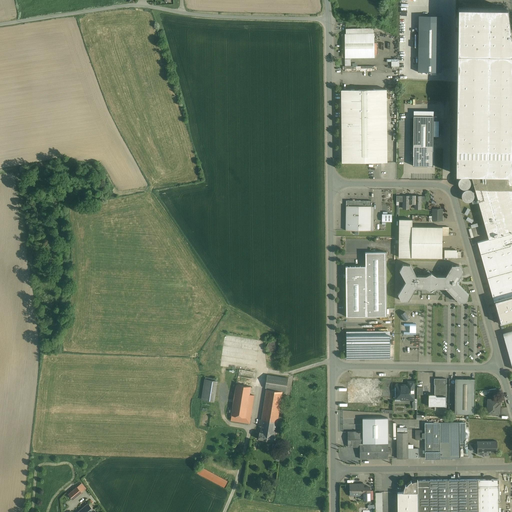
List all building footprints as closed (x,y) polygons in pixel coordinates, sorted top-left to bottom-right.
[(511,45),(507,9),(458,9),(456,175),(471,175),(511,175),(511,161),(511,162),(511,151),(511,45)] [(441,16),(419,16),(418,71),(440,72),(441,16)] [(374,57),(374,34),(346,34),(345,34),(345,58),(374,57)] [(387,89),(342,90),(343,162),(387,162),(387,89)] [(414,112),(413,165),(432,165),(433,137),(438,137),(438,121),(434,121),(433,111),(414,112)] [(511,175),(471,175),(489,239),(511,232),(511,175)] [(470,185),(471,183),(470,180),(469,178),(467,177),(464,177),(462,177),(460,179),(459,181),(458,183),(459,185),(460,187),(462,189),(464,189),(467,189),(469,187),(470,185)] [(474,198),(475,195),(474,193),(473,191),(471,190),(468,189),(466,190),(464,191),(462,193),(462,196),(462,198),(464,200),(466,202),(468,202),(471,201),(473,200),(474,198)] [(416,196),(409,196),(404,196),(403,202),(403,209),(409,209),(409,204),(415,204),(415,209),(421,209),(421,201),(421,196),(421,197),(416,197),(416,196)] [(371,206),(346,206),(346,230),(371,231),(371,206)] [(442,210),(433,210),(433,220),(442,220),(442,210)] [(442,227),(412,227),(412,220),(399,219),(399,257),(411,257),(442,258),(442,235),(442,227)] [(511,232),(489,239),(478,242),(494,301),(511,295),(511,232)] [(386,252),(365,253),(365,266),(346,267),(346,316),(387,316),(386,252)] [(416,276),(410,265),(406,265),(406,264),(403,264),(401,267),(400,270),(406,281),(398,294),(400,298),(401,301),(405,301),(408,301),(416,288),(426,288),(431,291),(436,288),(446,288),(460,302),(463,302),(467,301),(467,298),(468,294),(458,283),(459,281),(461,279),(458,278),(462,271),(461,268),(459,265),(456,265),(452,265),(446,276),(436,276),(431,273),(426,276),(416,276)] [(511,295),(494,301),(500,324),(511,320),(511,295)] [(511,331),(503,334),(511,366),(511,331)] [(346,335),(346,359),(389,358),(389,334),(346,335)] [(279,349),(279,346),(279,344),(278,342),(275,341),(273,340),(271,341),(269,342),(267,344),(267,346),(268,349),(269,351),(271,352),(273,352),(276,352),(278,351),(279,349)] [(288,378),(267,375),(265,388),(267,388),(266,389),(282,392),(282,391),(286,391),(288,378)] [(217,381),(205,379),(202,399),(214,401),(217,381)] [(475,379),(455,379),(455,414),(475,414),(475,379)] [(251,387),(237,384),(232,415),(246,417),(249,395),(251,387)] [(446,384),(435,384),(435,385),(435,394),(435,395),(437,396),(446,396),(446,384)] [(266,389),(262,420),(261,420),(263,420),(276,422),(277,422),(282,392),(266,389)] [(435,395),(435,394),(429,394),(428,406),(446,406),(446,396),(437,396),(435,395)] [(246,417),(232,415),(231,420),(250,423),(250,419),(254,395),(249,395),(246,417)] [(499,400),(493,400),(493,399),(490,399),(490,400),(488,400),(487,414),(498,414),(498,411),(499,411),(500,404),(498,404),(499,400)] [(363,418),(363,432),(363,444),(388,443),(388,444),(389,444),(388,418),(363,418)] [(276,422),(263,420),(262,426),(261,432),(274,434),(276,422)] [(440,423),(425,423),(425,458),(431,458),(432,459),(434,459),(435,458),(440,458),(440,423)] [(460,423),(440,423),(440,458),(460,458),(460,443),(460,423)] [(261,432),(259,432),(258,439),(274,441),(276,435),(261,432)] [(363,432),(348,432),(348,447),(360,447),(363,447),(363,444),(363,432)] [(408,433),(397,433),(397,458),(408,458),(408,455),(408,448),(408,433)] [(497,441),(478,442),(478,441),(477,441),(477,453),(478,453),(478,452),(484,452),(484,454),(489,454),(489,452),(497,452),(497,453),(497,441)] [(388,443),(363,444),(363,447),(360,447),(360,459),(388,458),(388,454),(388,448),(388,444),(388,443)] [(408,448),(408,455),(408,458),(419,458),(419,448),(408,448)] [(227,481),(200,467),(197,473),(224,487),(227,481)] [(478,511),(478,479),(458,480),(458,511),(478,511)] [(498,511),(499,479),(478,479),(478,511),(498,511)] [(411,481),(409,482),(408,484),(406,485),(405,485),(404,487),(404,489),(404,490),(403,492),(402,492),(418,492),(418,480),(417,480),(415,481),(414,481),(412,482),(411,481)] [(438,511),(438,480),(418,480),(418,492),(417,511),(438,511)] [(458,511),(458,480),(438,480),(438,511),(458,511)] [(358,484),(354,484),(350,484),(350,495),(363,495),(364,495),(364,487),(364,484),(358,484)] [(77,487),(68,495),(73,501),(82,493),(77,487)] [(402,492),(397,492),(397,511),(417,511),(418,492),(402,492)]
